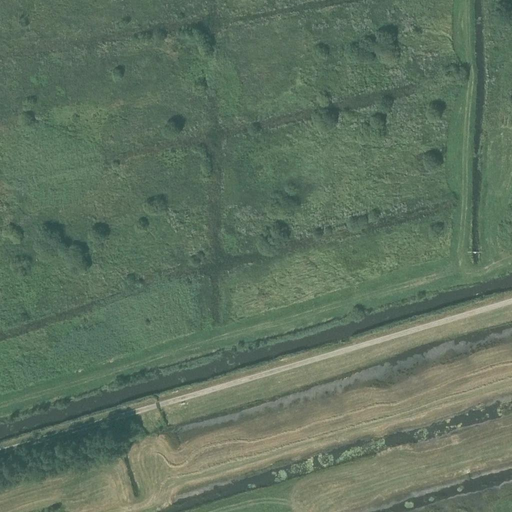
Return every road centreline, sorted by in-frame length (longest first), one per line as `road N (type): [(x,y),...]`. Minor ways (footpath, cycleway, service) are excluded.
road 1 (track): [(511,257),(0,407)]
road 2 (track): [(511,301),(0,451)]
road 3 (track): [(120,511),(153,502),(138,411)]
